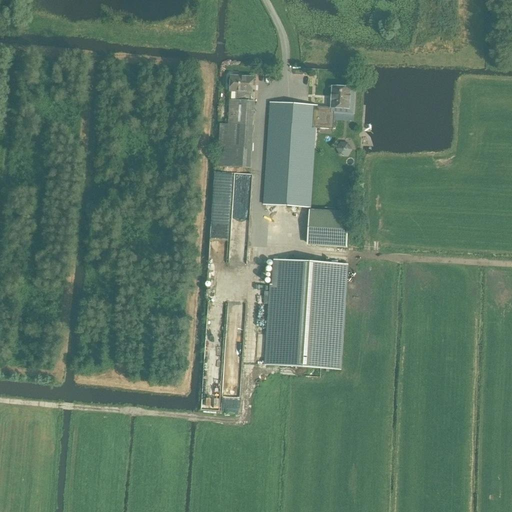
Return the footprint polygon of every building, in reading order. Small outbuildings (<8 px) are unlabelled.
[(230,92),(237,92),(237,101),(229,100),(228,125),(220,125),(217,167),(250,169),(254,102),(249,102),(249,93),(252,93),(253,78),(231,77),(229,78),(228,80),(228,82),(229,84),(231,85),(230,92)] [(331,108),(317,107),(317,106),(270,103),(264,205),(310,208),(315,129),(333,130),(334,109),(349,109),(350,88),(332,87),(331,108)] [(348,156),(352,149),(348,142),(340,142),(336,149),(340,156),(348,156)] [(310,210),(307,245),(347,248),(349,213),(310,210)] [(274,261),(267,365),(339,370),(346,265),(274,261)]
